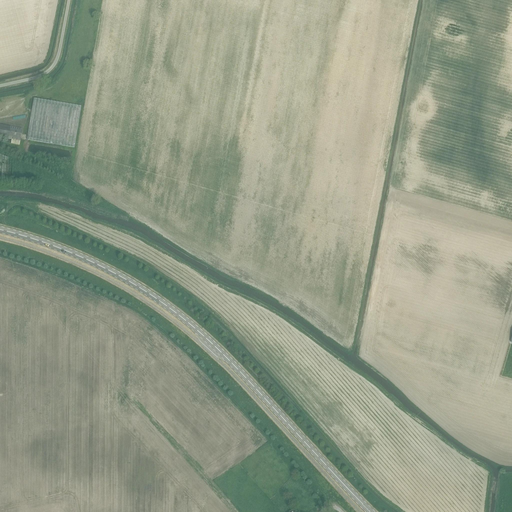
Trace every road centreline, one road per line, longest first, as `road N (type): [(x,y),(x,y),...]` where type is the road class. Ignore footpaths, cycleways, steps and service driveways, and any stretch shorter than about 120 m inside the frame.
road 1 (primary): [(370,511),(178,315),(105,268),(0,229)]
road 2 (unclassified): [(0,86),(53,65),(68,0)]
